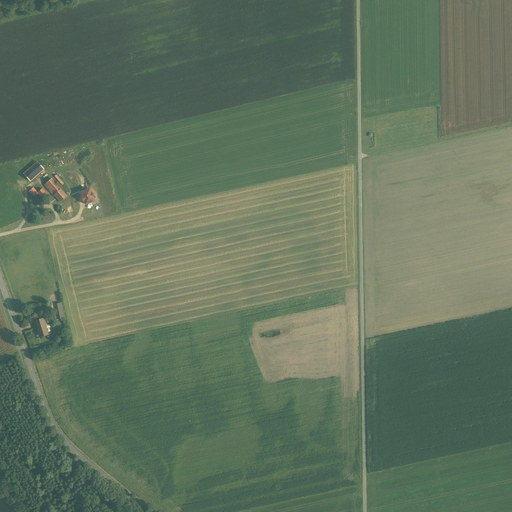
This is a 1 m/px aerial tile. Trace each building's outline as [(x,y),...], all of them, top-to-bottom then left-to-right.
[(42,170),(36,162),(24,173),(30,180),(42,170)] [(69,193),(53,176),(45,184),(61,201),(69,193)] [(44,188),(37,192),(41,198),(48,194),(44,188)] [(63,300),(54,302),(57,317),(67,315),(63,300)] [(50,314),(36,318),(41,334),(50,331),(48,323),(52,321),(50,314)]
